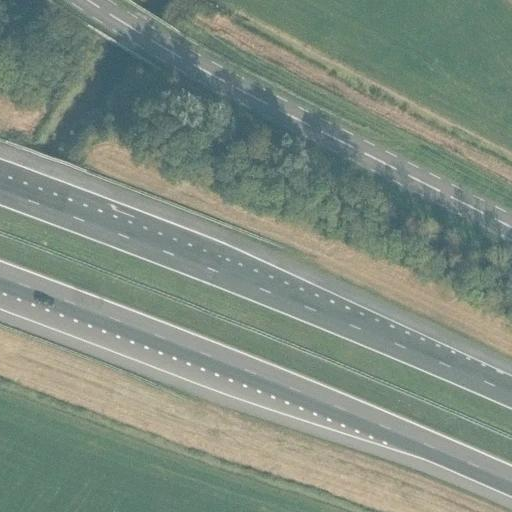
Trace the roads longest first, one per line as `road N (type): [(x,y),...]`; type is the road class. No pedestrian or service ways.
road 1 (motorway): [(511,394),(0,187)]
road 2 (motorway): [(0,277),(511,483)]
road 3 (tertiary): [(511,228),(203,72),(85,0)]
